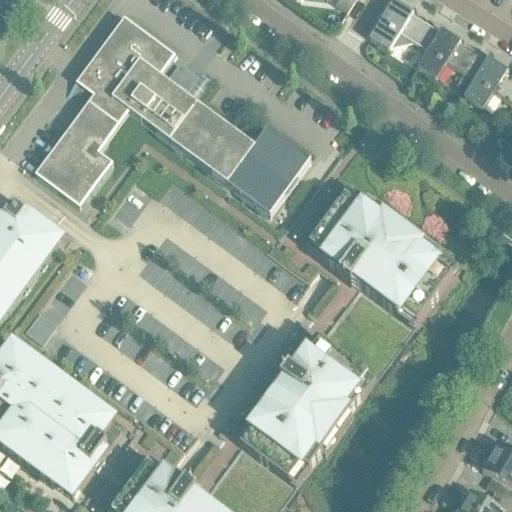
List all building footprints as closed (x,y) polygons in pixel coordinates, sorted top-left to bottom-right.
[(426,59),(439,38),(412,21),(413,19),(394,7),(370,46),(389,58),(399,42),(426,59)] [(333,25),(340,29),(344,21),(338,18),(333,25)] [(99,96),(73,131),(35,181),(79,214),(112,170),(98,160),(129,119),(270,224),(311,169),(268,137),(254,155),(161,84),(177,63),(124,23),(80,82),(99,96)] [(441,36),(439,38),(426,59),(416,75),(437,87),(446,72),(473,88),(486,67),(460,50),(461,48),(441,36)] [(488,65),(486,67),(473,88),(463,104),(483,116),(493,101),(511,112),(511,82),(506,79),(507,77),(488,65)] [(396,161),(382,150),(374,160),(389,171),(396,161)] [(240,453),(228,469),(227,471),(215,488),(207,499),(203,505),(196,500),(197,498),(186,490),(184,491),(177,485),(150,466),(115,511),(280,511),(283,509),(285,507),(295,493),(296,494),(298,492),(299,490),(311,474),(321,460),(350,421),(373,389),(375,388),(376,386),(376,385),(388,370),(390,367),(401,351),(403,349),(414,334),(458,274),(439,260),(423,249),(385,220),(369,209),(350,195),(306,255),(337,278),(339,279),(340,280),(339,282),(350,290),(352,289),(359,294),(346,311),(334,327),(321,346),(318,344),(293,379),(290,376),(288,375),(280,387),(282,388),(284,390),(240,453)] [(0,327),(53,256),(59,247),(48,238),(48,237),(32,226),(31,227),(26,223),(26,221),(14,212),(14,213),(13,213),(17,216),(9,227),(5,225),(4,225),(5,226),(0,233),(0,327)] [(0,451),(72,505),(94,476),(96,478),(105,466),(102,464),(122,438),(112,430),(112,429),(14,357),(0,375),(0,451)] [(511,459),(497,451),(481,479),(507,494),(502,504),(511,509),(511,459)] [(462,511),(511,511),(511,509),(502,504),(496,511),(493,511),(470,498),(462,511)]
